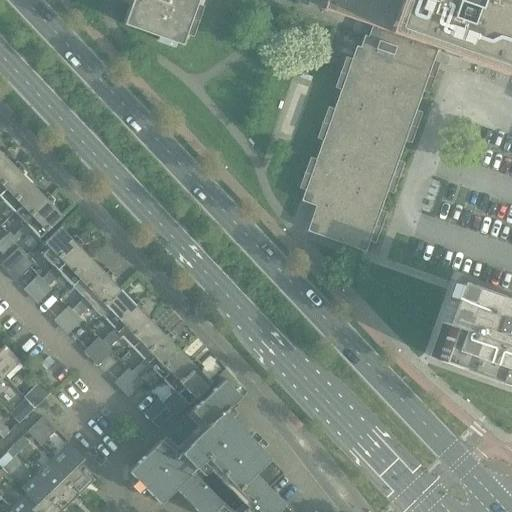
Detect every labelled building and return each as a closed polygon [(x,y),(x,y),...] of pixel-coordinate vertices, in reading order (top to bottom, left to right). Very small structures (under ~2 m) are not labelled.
[(122,26),(180,47),(196,0),(126,0),(131,1),(122,26)] [(511,0),(327,0),(324,10),(371,27),(437,50),(511,76),(511,0)] [(306,232),(365,253),(437,50),(371,27),(367,38),(363,36),(359,48),(355,47),(300,202),(315,207),(306,232)] [(0,187),(0,185),(21,166),(17,162),(14,164),(10,164),(1,155),(0,156),(0,202),(2,201),(0,198),(0,195),(4,191),(0,187)] [(14,202),(32,185),(23,176),(23,172),(25,170),(21,166),(0,185),(0,187),(4,191),(0,195),(0,198),(2,201),(13,213),(19,207),(14,202)] [(29,218),(51,197),(47,193),(46,194),(40,194),(32,185),(14,202),(19,207),(13,213),(25,225),(12,237),(15,241),(22,235),(26,238),(32,232),(28,228),(34,223),(29,218)] [(39,239),(62,217),(52,207),(53,203),(55,201),(51,197),(29,218),(34,223),(28,228),(32,232),(39,239)] [(58,261),(80,240),(76,236),(74,238),(69,238),(60,228),(44,244),(49,249),(42,256),(54,268),(58,272),(64,266),(58,261)] [(64,266),(58,272),(62,276),(74,288),(79,282),(74,277),(90,261),(83,252),(83,246),(84,244),(80,240),(58,261),(64,266)] [(0,269),(7,276),(26,257),(18,249),(0,266),(0,269)] [(15,284),(30,269),(34,265),(26,257),(7,276),(15,284)] [(89,292),(110,271),(106,267),(104,269),(98,269),(90,261),(74,277),(79,282),(74,288),(85,300),(89,303),(94,298),(89,292)] [(55,282),(62,276),(58,272),(54,268),(48,274),(55,282)] [(94,298),(89,303),(92,307),(103,319),(109,313),(104,308),(121,292),(113,283),(113,277),(114,275),(110,271),(89,292),(94,298)] [(55,282),(48,274),(41,281),(49,288),(55,282)] [(511,307),(511,303),(511,300),(457,281),(449,301),(450,302),(430,357),(438,360),(437,361),(511,387),(511,307)] [(119,323),(140,303),(136,298),(133,300),(129,300),(121,292),(104,308),(109,313),(103,319),(115,331),(119,335),(124,329),(119,323)] [(89,303),(85,300),(79,306),(86,313),(92,307),(89,303)] [(124,329),(119,335),(123,338),(134,350),(139,345),(134,339),(152,323),(143,314),(143,309),(145,307),(140,303),(119,323),(124,329)] [(86,313),(79,306),(72,312),(79,319),(86,313)] [(149,354),(171,334),(167,330),(165,332),(160,332),(152,323),(134,339),(139,345),(134,350),(145,361),(148,365),(154,359),(149,354)] [(116,345),(123,338),(119,335),(115,331),(109,337),(116,345)] [(152,369),(164,381),(169,375),(164,369),(181,353),(173,344),(173,339),(175,338),(171,334),(149,354),(154,359),(148,365),(152,369)] [(116,345),(109,337),(103,343),(110,351),(116,345)] [(19,364),(3,347),(0,349),(0,374),(4,379),(19,364)] [(179,385),(201,364),(196,359),(195,361),(189,361),(181,353),(164,369),(169,375),(164,381),(175,393),(178,396),(184,391),(179,385)] [(146,375),(152,369),(148,365),(145,361),(138,367),(146,375)] [(182,399),(188,406),(211,384),(203,375),(203,370),(205,369),(201,364),(179,385),(184,391),(178,396),(182,399)] [(146,375),(138,367),(132,373),(139,381),(146,375)] [(289,511),(267,489),(277,479),(283,474),(222,412),(238,397),(222,381),(189,412),(205,429),(176,457),(160,441),(128,472),(159,504),(175,489),(196,511),(215,511),(221,507),(225,511),(289,511)] [(39,404),(36,400),(29,393),(23,398),(34,409),(39,404)] [(178,396),(175,393),(169,399),(175,405),(182,399),(178,396)] [(175,405),(169,399),(163,405),(169,411),(175,405)] [(24,419),(13,408),(8,413),(18,424),(24,419)] [(33,439),(44,429),(38,423),(28,433),(33,439)] [(17,455),(28,445),(22,438),(11,448),(17,455)] [(53,459),(52,460),(68,475),(63,481),(79,497),(81,495),(95,482),(80,466),(85,461),(69,444),(53,459)] [(1,470),(11,460),(5,454),(0,459),(0,469),(0,470),(1,470)] [(52,460),(37,475),(52,491),(47,496),(62,511),(63,511),(65,511),(79,497),(63,481),(68,475),(52,460)] [(37,475),(21,490),(26,495),(36,506),(31,511),(32,511),(62,511),(47,496),(52,491),(37,475)] [(26,495),(11,510),(12,511),(32,511),(31,511),(36,506),(26,495)]
